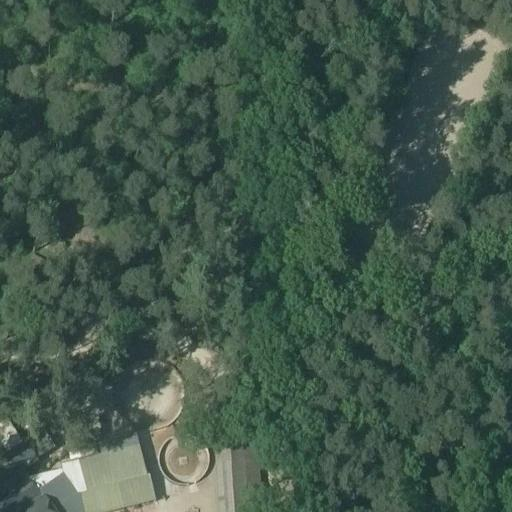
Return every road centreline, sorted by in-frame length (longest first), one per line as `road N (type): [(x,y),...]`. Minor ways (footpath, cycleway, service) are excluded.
road 1 (unclassified): [(291,511),(256,0)]
road 2 (track): [(0,67),(264,123)]
